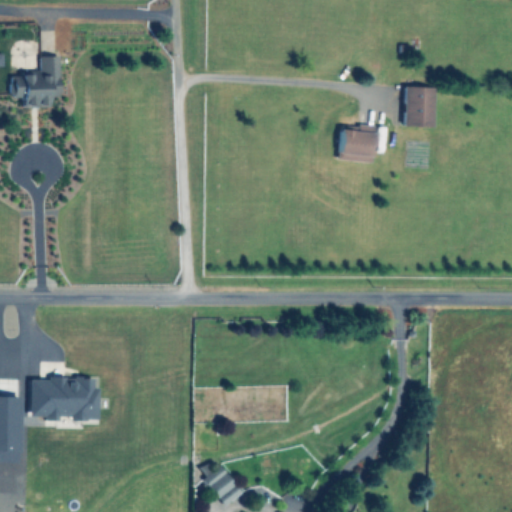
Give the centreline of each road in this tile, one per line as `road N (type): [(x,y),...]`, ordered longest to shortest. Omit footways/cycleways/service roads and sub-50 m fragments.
road 1 (residential): [(0,296),(511,299)]
road 2 (residential): [(186,298),(171,0)]
